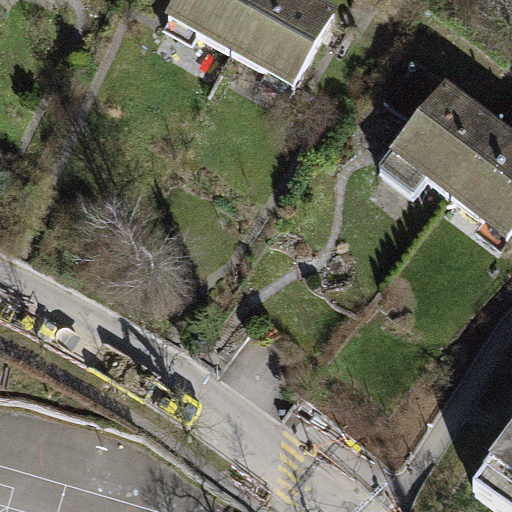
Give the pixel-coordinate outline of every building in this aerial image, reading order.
[(186,0),(158,49),(221,85),(266,5),(258,0),(186,0)] [(329,40),(266,5),(221,85),(283,120),(329,40)] [(381,190),(438,234),(498,157),(441,112),(381,190)] [(511,257),(511,167),(498,157),(438,234),(495,279),(511,257)] [(511,511),(511,431),(465,496),(487,511),(511,511)]
